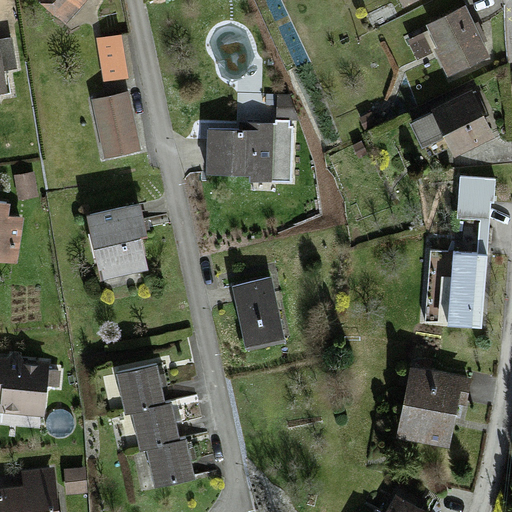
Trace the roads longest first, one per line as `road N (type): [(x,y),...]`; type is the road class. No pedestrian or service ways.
road 1 (residential): [(225,511),(234,496),(130,0)]
road 2 (residential): [(481,511),(511,320)]
